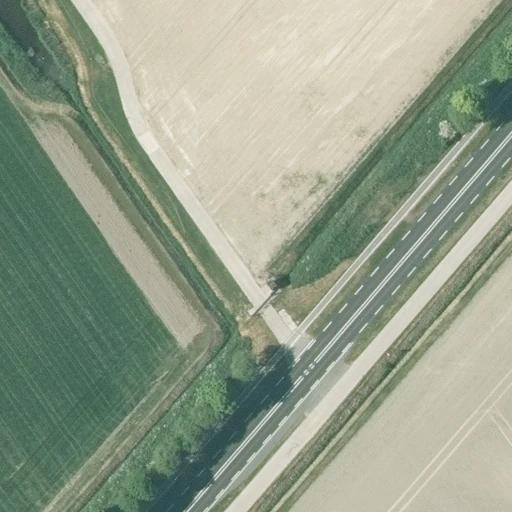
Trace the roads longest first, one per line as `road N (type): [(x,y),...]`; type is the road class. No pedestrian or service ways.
road 1 (primary): [(310,370),(511,137)]
road 2 (unclassified): [(336,396),(511,193)]
road 3 (primary): [(188,511),(310,370)]
road 4 (unclassified): [(236,511),(336,396)]
